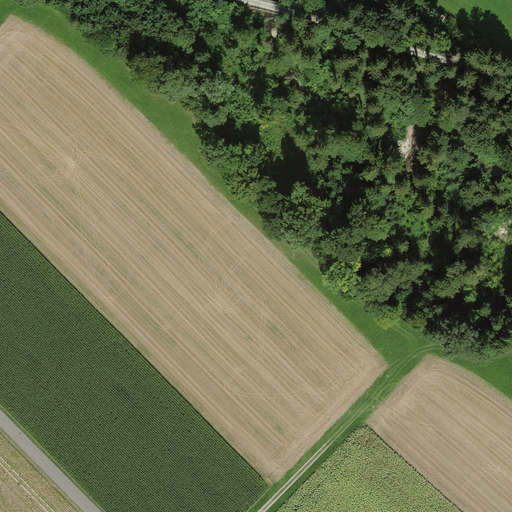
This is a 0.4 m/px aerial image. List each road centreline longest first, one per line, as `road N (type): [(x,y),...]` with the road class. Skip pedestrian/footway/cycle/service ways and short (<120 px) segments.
road 1 (track): [(511,71),(249,0)]
road 2 (unclassified): [(90,511),(0,419)]
